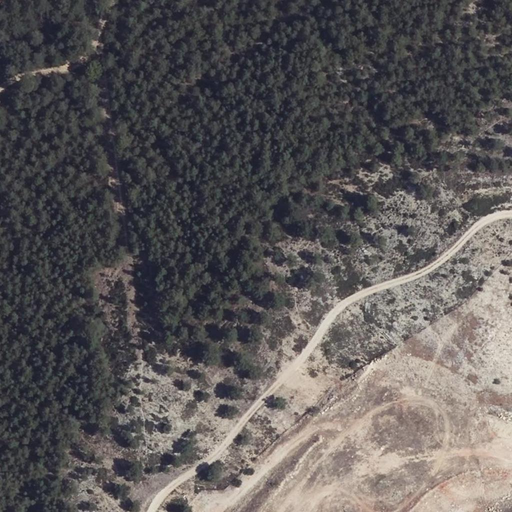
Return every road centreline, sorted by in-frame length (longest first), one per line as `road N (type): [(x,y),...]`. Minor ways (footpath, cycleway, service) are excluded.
road 1 (track): [(511,213),(472,232),(454,261),(430,277),(348,306),(218,454),(154,498),(149,511)]
road 2 (track): [(0,78),(78,49),(113,0)]
